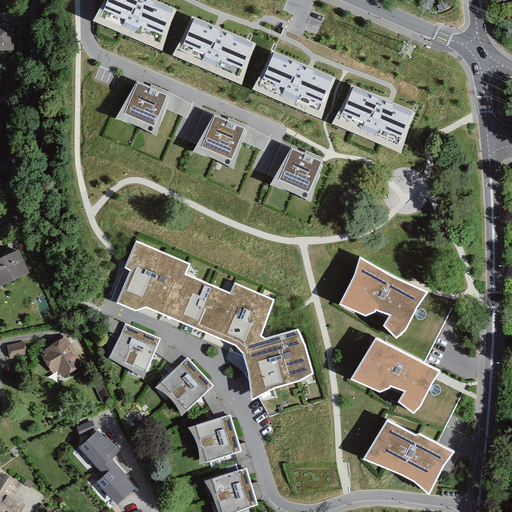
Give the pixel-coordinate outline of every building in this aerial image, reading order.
[(174,11),(148,0),(108,0),(100,19),(160,44),(174,11)] [(254,45),(194,20),(180,52),(240,78),(254,45)] [(0,49),(13,49),(13,25),(0,25),(0,49)] [(334,79),(274,53),(260,86),(319,112),(334,79)] [(167,96),(138,84),(125,115),(154,127),(167,96)] [(413,114),(353,88),(339,121),(399,147),(413,114)] [(244,128),(215,116),(202,148),(232,160),(244,128)] [(322,162),(292,150),(279,181),(309,193),(322,162)] [(0,168),(0,173),(16,175),(17,157),(1,156),(0,168)] [(191,264),(137,242),(124,269),(130,272),(116,305),(135,313),(147,308),(236,347),(243,355),(249,373),(252,402),(276,389),(299,383),(314,374),(305,345),(298,331),(265,339),(262,336),(274,300),(234,283),(230,293),(187,274),(191,264)] [(21,250),(0,258),(0,287),(31,274),(21,250)] [(392,277),(360,258),(355,277),(340,306),(366,318),(376,312),(390,317),(385,327),(397,340),(406,332),(418,307),(428,294),(392,277)] [(161,339),(125,324),(111,357),(146,373),(161,339)] [(82,366),(65,338),(42,352),(53,372),(60,368),(65,376),(82,366)] [(441,373),(376,340),(351,381),(379,394),(391,388),(405,394),(399,403),(414,415),(421,407),(430,390),(441,373)] [(8,345),(10,357),(30,355),(27,341),(8,345)] [(187,359),(162,383),(188,411),(214,386),(187,359)] [(230,416),(196,426),(207,463),(242,452),(230,416)] [(416,437),(388,422),(364,461),(414,483),(429,497),(444,467),(455,454),(420,436),(416,437)] [(106,440),(98,431),(79,448),(100,471),(113,459),(120,452),(108,438),(106,440)] [(130,477),(113,459),(100,471),(104,476),(96,483),(117,506),(135,489),(127,480),(130,477)] [(247,469),(212,480),(221,511),(240,511),(259,506),(247,469)] [(0,511),(22,511),(27,506),(13,497),(22,484),(6,474),(5,475),(0,472),(0,511)]
